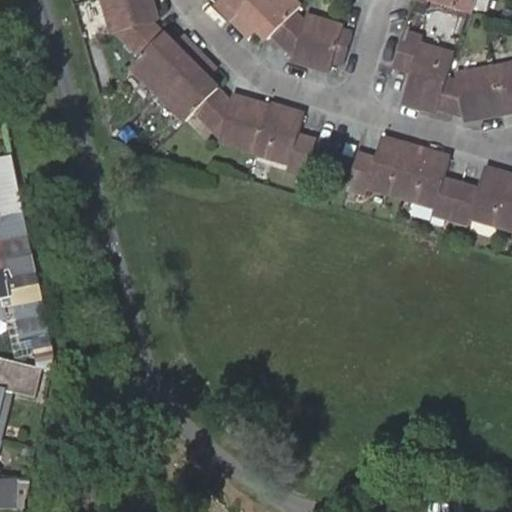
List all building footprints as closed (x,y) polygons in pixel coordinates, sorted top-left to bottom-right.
[(158,21),(152,0),(103,0),(113,35),(119,33),(142,56),(131,68),(158,95),(199,55),(187,43),(179,51),(173,45),(152,23),(158,21)] [(230,1),(228,0),(220,0),(217,4),(222,9),(230,1)] [(301,7),(293,0),(228,0),(230,1),(222,9),(245,33),(254,25),(259,30),(268,39),(274,33),(294,13),(301,7)] [(426,0),(427,0),(472,13),(476,0),(426,0)] [(482,0),(480,7),(489,9),(492,0),(482,0)] [(303,21),(294,13),(274,33),(293,52),(291,60),(328,71),(331,63),(334,56),(344,58),(351,34),(340,32),(341,27),(305,15),(303,21)] [(250,38),(259,30),(254,25),(245,33),(250,38)] [(438,112),(439,109),(448,80),(455,54),(421,44),(423,40),(404,34),(395,62),(414,67),(411,75),(403,102),(438,112)] [(179,51),(187,43),(181,37),(173,45),(179,51)] [(199,55),(158,95),(186,123),(198,111),(218,92),(220,91),(208,80),(203,74),(210,67),(199,55)] [(334,56),(331,63),(342,66),(344,58),(334,56)] [(393,70),(411,75),(414,67),(395,62),(393,70)] [(448,80),(439,109),(465,117),(466,122),(511,112),(511,65),(457,75),(459,83),(448,80)] [(216,72),(210,67),(203,74),(208,80),(216,72)] [(218,92),(198,111),(222,135),(221,141),(260,152),(260,154),(293,164),(291,171),(309,176),(317,147),(300,142),(302,134),(307,115),(273,105),(273,107),(234,97),(231,103),(218,92)] [(319,139),(302,134),(300,142),(317,147),(319,139)] [(444,184),(446,176),(452,157),(385,137),(379,157),(377,164),(360,159),(352,188),(369,193),(371,186),(436,205),(435,212),(471,223),(473,215),(511,226),(511,174),(487,167),(482,186),(479,194),(463,189),(444,184)] [(377,164),(379,157),(362,151),(360,159),(377,164)] [(0,240),(29,235),(12,156),(0,157),(0,240)] [(465,181),(446,176),(444,184),(463,189),(465,181)] [(465,181),(463,189),(479,194),(482,186),(465,181)] [(19,341),(49,335),(32,253),(3,258),(7,279),(0,280),(0,303),(4,303),(3,298),(10,296),(19,341)] [(0,511),(0,508),(17,509),(17,478),(0,477),(0,437),(10,399),(5,397),(7,389),(35,397),(43,368),(0,356),(0,511)]
